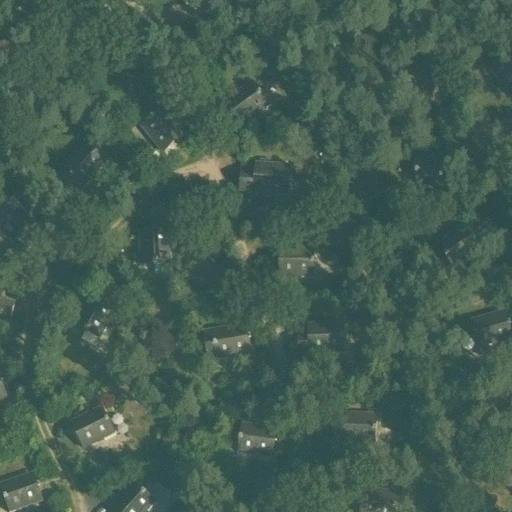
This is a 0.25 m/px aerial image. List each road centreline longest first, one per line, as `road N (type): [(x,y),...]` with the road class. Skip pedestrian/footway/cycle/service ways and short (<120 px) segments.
road 1 (track): [(112,15),(249,0)]
road 2 (track): [(0,107),(95,14)]
